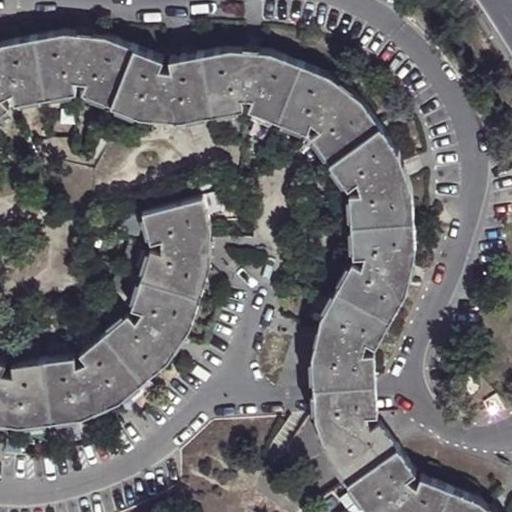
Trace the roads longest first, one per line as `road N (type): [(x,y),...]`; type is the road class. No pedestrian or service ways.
road 1 (residential): [(327,0),(389,26),(414,49),(449,101),(463,144),(465,229),(402,371),(403,392),(451,434),(511,439)]
road 2 (residential): [(67,0),(172,7),(214,0)]
